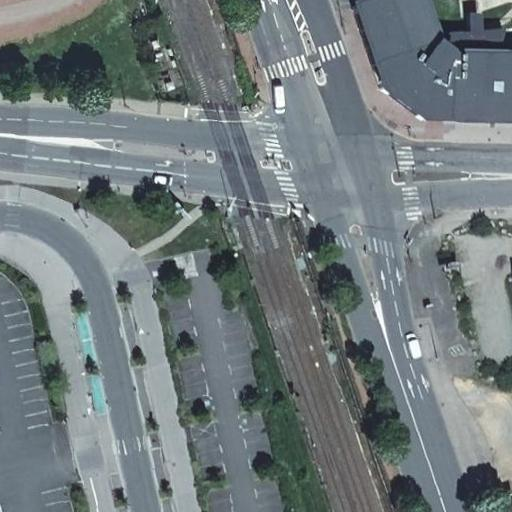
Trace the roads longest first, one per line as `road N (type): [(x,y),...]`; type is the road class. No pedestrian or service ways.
road 1 (secondary): [(450,511),(335,169)]
road 2 (residential): [(145,511),(93,278),(60,233),(0,217)]
road 3 (tertiary): [(335,169),(0,133)]
road 4 (secondary): [(335,169),(272,0)]
road 5 (tertiary): [(511,175),(335,169)]
